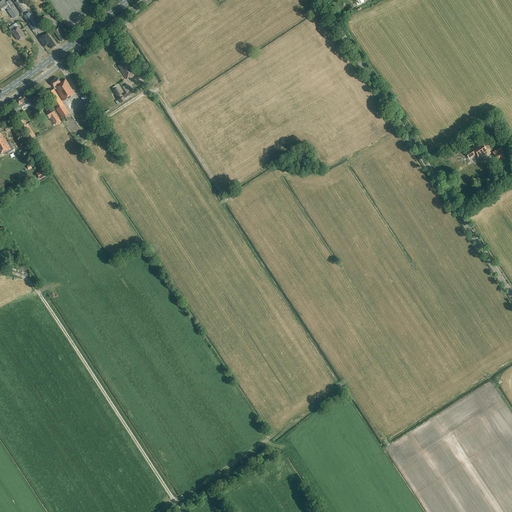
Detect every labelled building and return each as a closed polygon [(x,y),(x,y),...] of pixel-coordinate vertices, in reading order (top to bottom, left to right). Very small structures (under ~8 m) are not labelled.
[(20,14),(10,0),(8,0),(6,2),(11,8),(7,11),(13,19),(20,14)] [(12,0),(22,13),(25,11),(17,0),(12,0)] [(6,2),(0,6),(0,8),(2,11),(9,6),(6,2)] [(32,29),(38,25),(29,12),(28,13),(24,15),(23,16),(32,29)] [(18,27),(16,29),(13,25),(9,28),(18,41),(25,36),(18,27)] [(66,38),(61,30),(59,27),(54,31),(61,42),(66,38)] [(46,33),(39,38),(44,47),(48,44),(51,49),(56,46),(46,33)] [(135,75),(136,74),(129,62),(127,64),(124,59),(120,62),(122,64),(118,66),(121,70),(120,70),(126,79),(129,77),(130,79),(134,76),(135,76),(136,76),(135,75)] [(63,101),(75,94),(66,79),(60,83),(57,77),(51,82),(54,87),(63,101)] [(117,88),(113,91),(119,100),(116,102),(118,105),(122,103),(135,94),(132,90),(127,94),(126,93),(123,96),(117,88)] [(66,121),(69,119),(66,115),(69,113),(54,89),(48,93),(52,99),(51,100),(57,109),(56,109),(62,118),(64,117),(66,121)] [(21,108),(30,102),(24,94),(15,100),(19,106),(21,108)] [(85,95),(84,96),(80,98),(82,101),(83,101),(86,106),(90,113),(95,110),(85,95)] [(60,122),(52,109),(46,113),(49,117),(51,115),(57,124),(60,122)] [(19,122),(26,134),(30,131),(23,119),(19,122)] [(15,150),(15,149),(10,141),(9,141),(8,141),(7,142),(4,138),(3,138),(0,133),(0,155),(6,152),(7,154),(8,154),(9,154),(14,151),(15,151),(15,150)] [(81,143),(87,140),(82,133),(77,136),(81,143)] [(478,158),(490,150),(483,140),(471,148),(472,149),(466,153),(469,159),(475,154),(478,158)] [(500,147),(492,152),(500,163),(508,157),(500,147)] [(45,168),(37,173),(40,179),(49,174),(45,168)]
